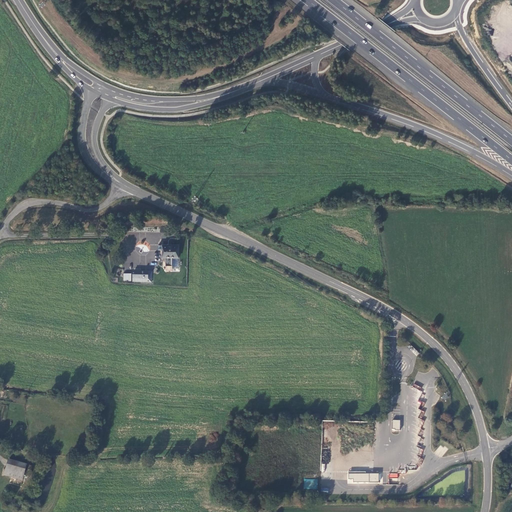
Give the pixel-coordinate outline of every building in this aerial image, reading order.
[(178,257),(179,245),(163,244),(163,249),(165,249),(165,257),(166,257),(166,265),(172,265),(172,257),(178,257)] [(132,282),(152,282),(152,272),(133,272),(132,282)] [(6,474),(24,478),(25,473),(28,463),(10,458),(6,474)] [(379,474),(366,474),(366,472),(349,472),(349,479),(353,479),(353,482),(379,482),(379,474)] [(22,485),(24,478),(6,474),(4,480),(22,485)] [(304,489),(317,489),(317,479),(304,479),(304,489)]
